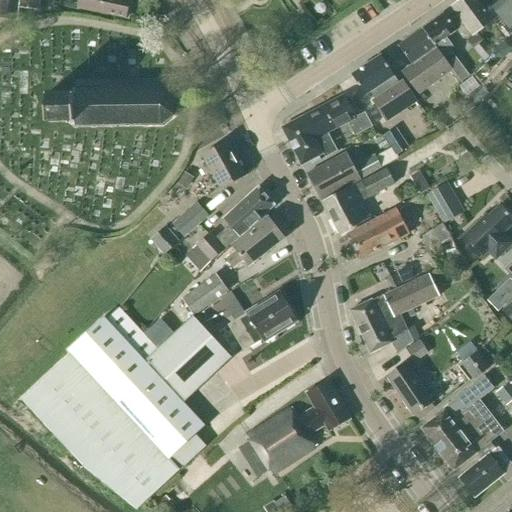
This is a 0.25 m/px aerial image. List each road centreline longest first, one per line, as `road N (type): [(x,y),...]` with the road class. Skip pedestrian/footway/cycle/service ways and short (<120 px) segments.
road 1 (tertiary): [(440,511),(341,364),(311,239),(252,115)]
road 2 (residential): [(252,115),(424,0)]
road 3 (tertiary): [(252,115),(192,0)]
